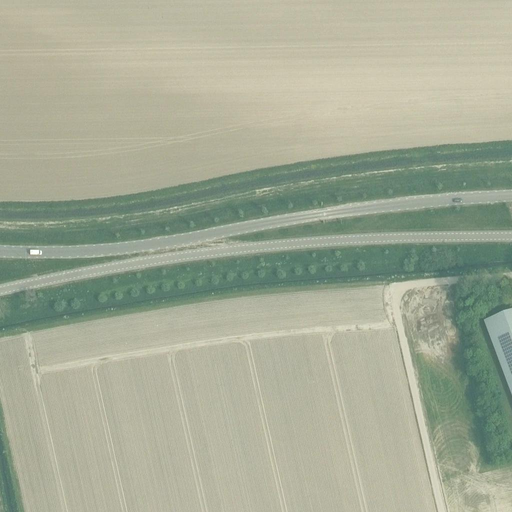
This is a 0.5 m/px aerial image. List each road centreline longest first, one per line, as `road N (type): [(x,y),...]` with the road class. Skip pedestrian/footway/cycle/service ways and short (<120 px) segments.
road 1 (tertiary): [(511,194),(321,214),(121,248),(0,250)]
road 2 (unclassified): [(0,290),(274,245),(511,236)]
road 3 (track): [(0,335),(217,298),(398,289)]
road 4 (track): [(440,511),(395,297),(416,284),(511,275)]
